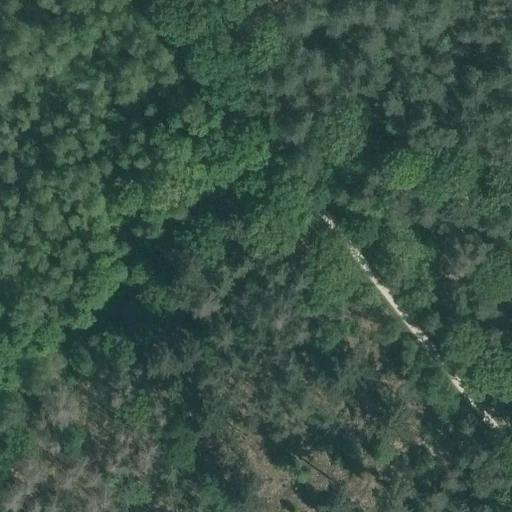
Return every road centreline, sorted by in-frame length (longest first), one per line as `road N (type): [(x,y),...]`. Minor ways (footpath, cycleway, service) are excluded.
road 1 (track): [(511,431),(166,0)]
road 2 (track): [(0,435),(281,141)]
